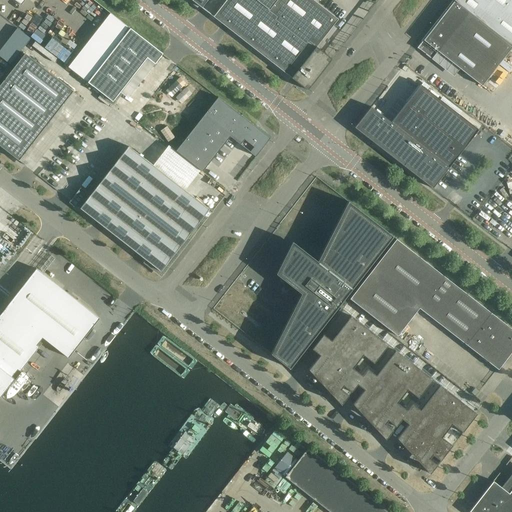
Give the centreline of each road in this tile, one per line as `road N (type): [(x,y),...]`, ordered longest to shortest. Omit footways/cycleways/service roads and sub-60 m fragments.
road 1 (unclassified): [(191,326),(431,511)]
road 2 (unclassified): [(511,284),(330,144)]
road 3 (unclassified): [(0,177),(155,298)]
road 4 (unclassified): [(296,119),(143,0)]
road 5 (unclassified): [(191,326),(278,213)]
road 6 (unclassified): [(380,9),(296,119)]
road 7 (unclassified): [(431,511),(511,408)]
road 8 (unclassified): [(296,119),(218,217)]
